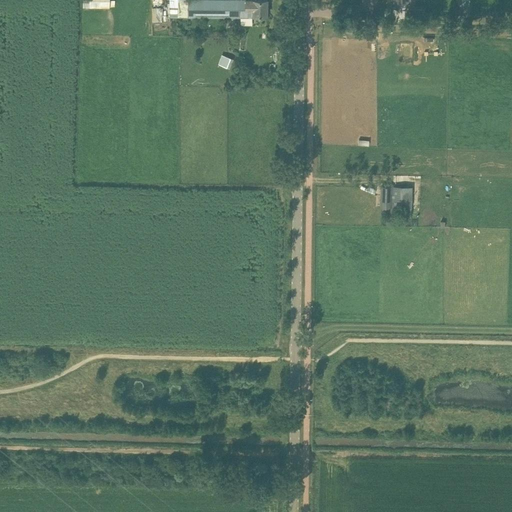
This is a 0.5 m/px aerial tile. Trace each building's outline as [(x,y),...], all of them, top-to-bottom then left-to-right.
[(170,0),(170,16),(189,16),(189,0),(170,0)] [(189,0),(189,16),(253,16),(253,15),(267,15),(267,0),(189,0)] [(424,8),(408,8),(408,16),(424,17),(424,8)] [(220,61),(229,69),(236,62),(227,54),(220,61)] [(391,208),(404,208),(405,187),(392,186),(382,186),(381,206),(391,206),(391,208)]
